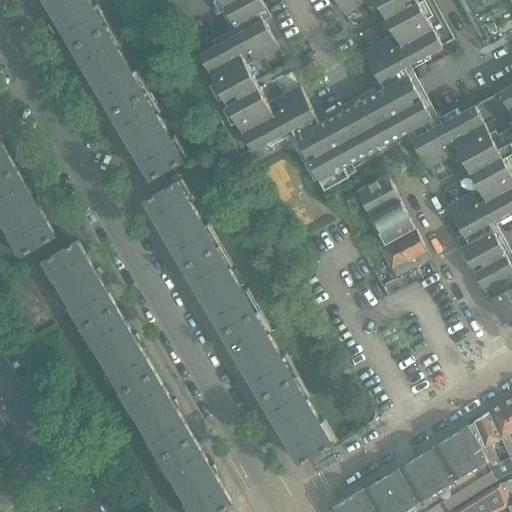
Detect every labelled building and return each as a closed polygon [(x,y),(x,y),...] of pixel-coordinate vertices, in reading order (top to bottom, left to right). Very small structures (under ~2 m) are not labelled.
[(73,47),(106,27),(90,0),(45,0),(52,10),(49,12),(53,19),(56,18),(73,47)] [(230,32),(233,38),(248,65),(279,48),(265,21),(272,17),(267,7),(263,0),(216,0),(232,31),(230,32)] [(366,0),(336,0),(344,13),(366,0)] [(432,59),(428,53),(455,38),(434,0),(377,0),(396,34),(415,68),(432,59)] [(511,38),(511,0),(460,0),(472,21),(479,34),(475,36),(484,53),(484,54),(511,38)] [(73,47),(86,69),(90,75),(88,77),(92,85),(95,83),(112,112),(145,93),(106,27),(73,47)] [(271,147),(288,138),(269,103),(248,65),(233,38),(230,32),(213,41),(216,47),(190,61),(241,155),(268,141),(271,147)] [(460,150),(441,117),(439,118),(433,107),(428,99),(418,80),(412,69),(415,68),(396,34),(365,51),(380,80),(374,83),(376,87),(355,99),(325,114),(323,110),(316,114),(300,86),(269,103),(288,138),(290,137),(314,181),(319,179),(325,190),(350,176),(349,175),(356,172),(354,167),(386,149),(404,140),(406,145),(414,141),(428,168),(460,150)] [(430,72),(426,65),(416,70),(420,77),(430,72)] [(511,85),(482,102),(460,113),(458,108),(441,117),(460,150),(481,189),(496,217),(499,223),(511,215),(511,208),(511,85)] [(133,149),(151,178),(159,173),(184,159),(145,93),(112,112),(129,141),(126,143),(131,150),(133,149)] [(0,178),(17,169),(5,147),(0,139),(3,138),(0,133),(0,178)] [(267,153),(264,148),(256,152),(258,158),(267,153)] [(17,169),(0,178),(0,213),(23,253),(37,245),(49,238),(56,234),(44,214),(39,205),(41,203),(37,195),(34,197),(30,191),(17,169)] [(387,174),(357,191),(371,218),(401,201),(387,174)] [(156,194),(145,200),(163,230),(160,231),(165,239),(167,237),(184,266),(217,246),(179,182),(170,187),(167,188),(156,194)] [(481,189),(449,206),(470,244),(463,248),(466,255),(477,275),(481,282),(490,298),(511,286),(511,251),(497,224),(499,223),(496,217),(481,189)] [(401,201),(371,218),(386,246),(416,228),(401,201)] [(386,246),(381,248),(398,279),(432,260),(416,228),(386,246)] [(57,252),(46,259),(72,305),(84,325),(117,306),(116,305),(100,277),(103,275),(98,268),(95,269),(78,240),(64,248),(57,252)] [(217,246),(184,266),(201,295),(199,297),(203,304),(206,303),(207,305),(224,333),(257,313),(252,305),(217,246)] [(511,286),(490,298),(494,305),(503,323),(511,317),(511,286)] [(117,306),(84,325),(123,391),(156,372),(138,342),(141,341),(137,333),(134,335),(117,306)] [(257,313),(224,333),(240,360),(237,362),(242,370),(245,368),(262,397),(295,378),(257,313)] [(0,385),(3,390),(0,391),(0,416),(22,451),(52,432),(18,379),(0,349),(0,385)] [(156,372),(123,391),(162,457),(195,438),(177,408),(180,406),(175,399),(173,400),(156,372)] [(295,378),(262,397),(279,426),(276,427),(280,435),(283,434),(300,463),(307,459),(310,463),(322,456),(320,452),(333,443),(295,378)] [(511,397),(502,404),(511,430),(511,397)] [(511,430),(502,404),(489,412),(501,441),(502,441),(509,456),(511,454),(511,443),(509,436),(511,434),(511,430)] [(489,412),(474,421),(483,444),(482,444),(485,450),(489,461),(498,457),(493,446),(501,441),(489,412)] [(400,467),(329,511),(425,511),(436,506),(443,502),(491,471),(487,462),(489,461),(485,450),(482,444),(483,444),(474,421),(415,458),(410,461),(404,464),(403,465),(400,467)] [(195,438),(162,457),(193,511),(227,511),(229,511),(226,507),(233,503),(216,473),(218,472),(214,464),(211,466),(195,438)] [(498,457),(489,461),(497,480),(511,473),(511,462),(510,458),(508,459),(500,463),(498,457)] [(491,471),(443,502),(448,510),(496,481),(491,471)] [(459,510),(454,511),(497,511),(508,507),(501,486),(499,487),(476,500),(459,510)]
